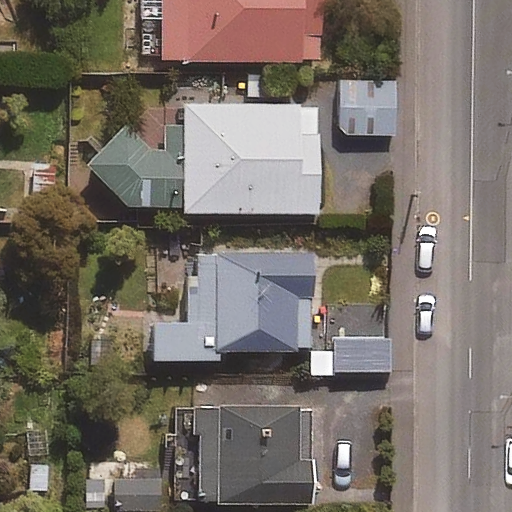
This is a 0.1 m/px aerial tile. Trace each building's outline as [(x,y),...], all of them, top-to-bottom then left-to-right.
[(315,0),(159,0),(161,63),(317,60),(315,0)] [(303,75),(239,73),(239,98),(302,100),(303,75)] [(392,82),(337,82),(337,134),(391,135),(392,82)] [(147,152),(120,124),(79,164),(122,206),(180,207),(180,215),(314,212),(313,106),(178,108),(179,152),(147,152)] [(308,350),(306,254),(187,257),(188,319),(148,320),(149,361),(212,360),(212,352),(308,350)] [(308,350),(309,377),(387,371),(386,340),(331,342),(331,349),(308,350)] [(305,409),(189,412),(192,506),(309,502),(305,409)] [(25,427),(26,492),(47,492),(46,426),(25,427)] [(162,467),(85,467),(85,507),(162,508),(162,467)]
